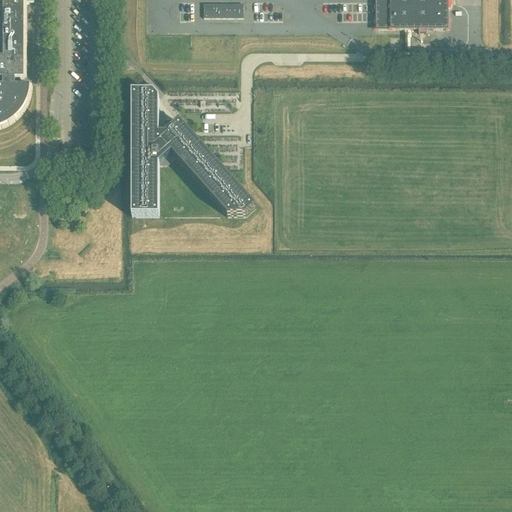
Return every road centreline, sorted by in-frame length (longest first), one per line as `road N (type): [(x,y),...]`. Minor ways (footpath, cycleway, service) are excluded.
road 1 (unclassified): [(0,178),(43,169),(53,152),(57,0)]
road 2 (unclassified): [(119,511),(0,351)]
